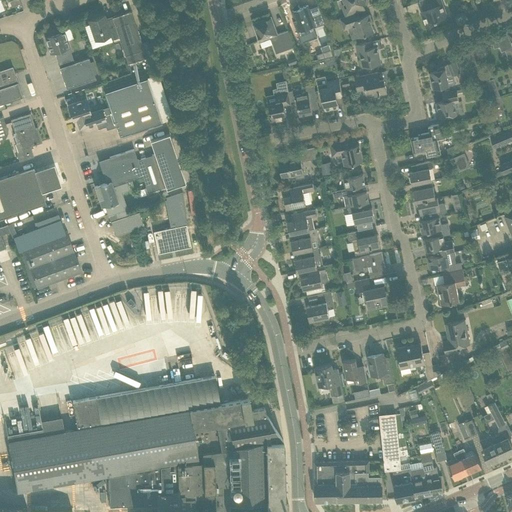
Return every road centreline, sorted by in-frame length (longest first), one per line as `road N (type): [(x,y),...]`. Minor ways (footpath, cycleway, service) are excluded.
road 1 (residential): [(377,136),(419,318),(413,326),(278,354)]
road 2 (residential): [(108,280),(20,22)]
road 3 (tertiary): [(233,275),(258,231),(216,19)]
road 4 (tertiary): [(299,501),(278,354)]
road 5 (residential): [(108,280),(195,265),(233,275)]
